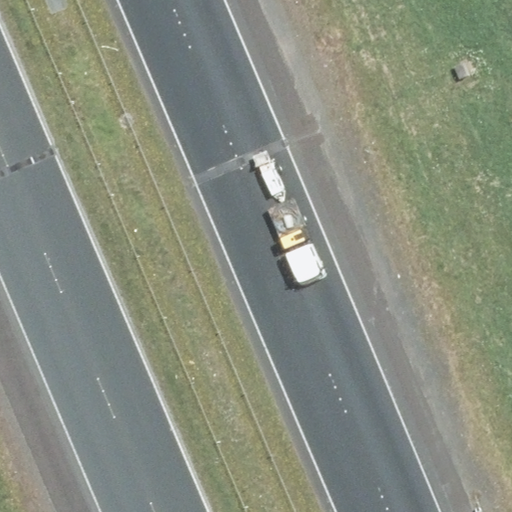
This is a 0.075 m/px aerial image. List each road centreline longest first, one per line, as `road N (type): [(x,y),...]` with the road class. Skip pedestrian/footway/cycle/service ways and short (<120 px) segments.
road 1 (motorway): [(185,0),(405,511)]
road 2 (motorway): [(140,511),(0,177)]
